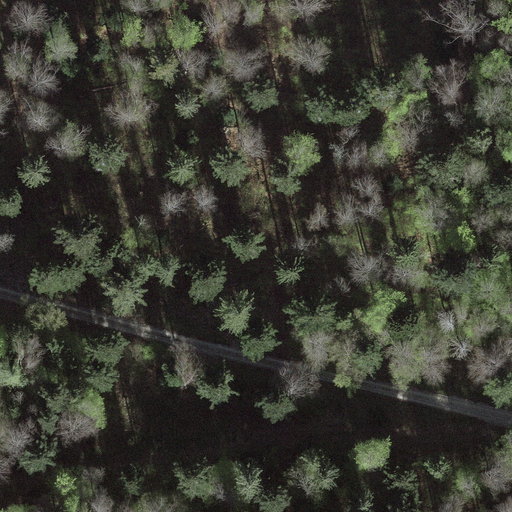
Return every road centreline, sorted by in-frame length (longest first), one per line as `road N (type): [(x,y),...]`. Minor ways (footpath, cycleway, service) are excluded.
road 1 (track): [(511,416),(0,289)]
road 2 (track): [(511,424),(310,429),(0,472)]
